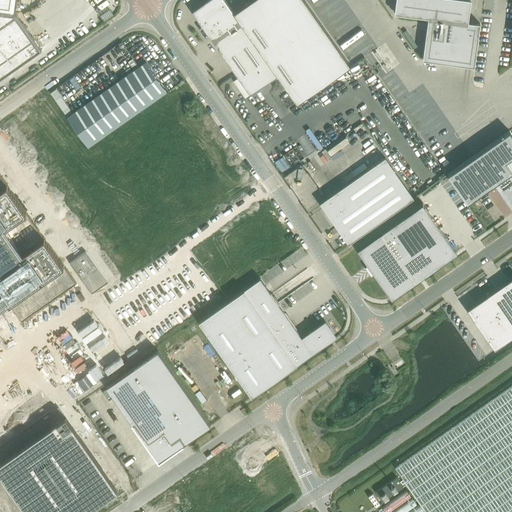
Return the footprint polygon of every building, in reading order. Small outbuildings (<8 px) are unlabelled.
[(0,0),(0,78),(42,49),(15,12),(16,0),(0,0)] [(351,66),(304,0),(252,0),(234,13),(224,0),(207,0),(204,2),(204,3),(193,11),(201,23),(250,94),(277,75),(297,103),(351,66)] [(470,0),(396,0),(395,13),(428,18),(423,59),(474,66),(480,23),(468,22),(470,11),(469,11),(470,0)] [(167,91),(146,62),(67,117),(88,147),(167,91)] [(511,133),(510,131),(447,175),(467,203),(495,184),(502,193),(508,202),(511,207),(511,170),(506,161),(511,156),(511,133)] [(349,244),(414,198),(385,157),(320,203),(349,244)] [(0,308),(7,303),(21,322),(75,284),(0,177),(0,308)] [(392,297),(392,298),(457,251),(423,202),(357,248),(369,264),(367,266),(370,270),(373,274),(373,275),(375,273),(392,297)] [(79,245),(63,256),(95,302),(112,290),(79,245)] [(511,277),(467,309),(474,319),(475,319),(495,349),(511,336),(511,277)] [(260,278),(199,321),(252,396),(336,337),(324,321),(309,332),(309,333),(302,338),(284,312),(278,303),(260,278)] [(107,386),(133,424),(159,461),(177,448),(210,425),(158,350),(107,386)] [(511,511),(511,385),(396,467),(427,511),(426,511),(511,511)] [(50,413),(0,448),(0,476),(25,511),(88,511),(112,495),(118,491),(60,410),(58,407),(50,413)] [(383,502),(404,487),(397,477),(376,492),(383,502)]
